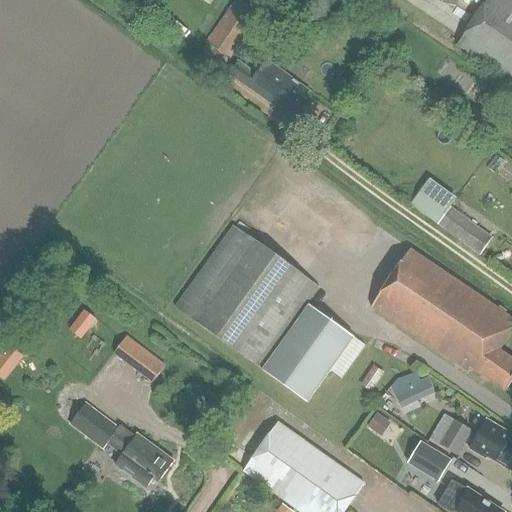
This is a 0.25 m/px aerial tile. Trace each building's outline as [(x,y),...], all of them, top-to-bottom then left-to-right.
[(261,13),(241,0),(236,0),(208,41),(230,56),(261,13)] [(467,27),(511,57),(511,3),(507,0),(443,0),(473,19),(467,27)] [(283,105),(293,112),(309,92),(268,61),(256,76),(242,65),(234,76),(279,110),(283,105)] [(493,123),(472,109),(465,120),(485,134),(493,123)] [(466,247),(480,230),(451,209),(438,227),(466,247)] [(318,289),(231,227),(173,310),(260,371),(318,289)] [(472,368),(505,390),(511,379),(511,358),(500,350),(511,332),(511,320),(409,251),(370,309),(468,375),(472,368)] [(262,372),(308,405),(355,338),(310,306),(262,372)] [(79,341),(95,322),(85,313),(69,332),(79,341)] [(152,384),(166,366),(127,338),(114,356),(152,384)] [(0,358),(0,378),(4,382),(14,370),(0,358)] [(410,386),(394,394),(401,410),(418,402),(410,386)] [(174,462),(136,435),(134,437),(121,427),(119,430),(86,405),(70,426),(103,451),(107,446),(122,457),(114,468),(146,491),(154,480),(159,483),(174,462)] [(222,427),(228,409),(214,405),(209,423),(222,427)] [(377,416),(368,430),(377,436),(387,422),(377,416)] [(471,433),(443,416),(429,439),(457,456),(471,433)] [(511,444),(506,441),(510,434),(488,421),(477,439),(471,450),(486,459),(487,458),(511,472),(511,444)] [(342,511),(362,484),(277,423),(242,472),(297,511),(342,511)] [(437,454),(424,476),(440,486),(453,464),(437,454)] [(500,511),(468,491),(452,482),(438,505),(449,511),(455,511),(456,511),(455,511),(500,511)]
